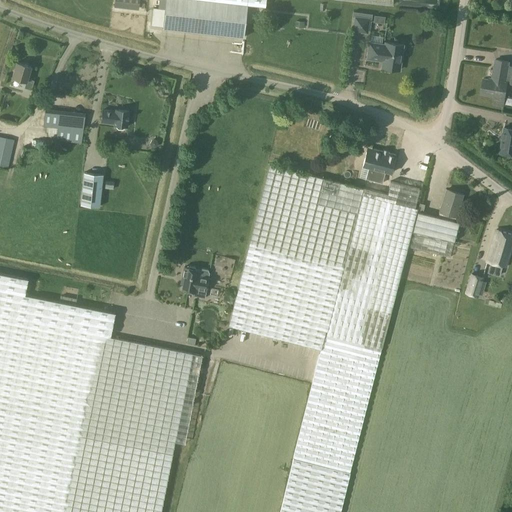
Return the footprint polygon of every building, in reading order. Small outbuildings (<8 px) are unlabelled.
[(165,0),(164,9),(153,8),(151,25),(163,26),(162,28),(244,37),(247,5),(265,6),(265,0),(350,0),(392,5),(392,0),(165,0)] [(353,12),(352,17),(355,17),(353,31),(362,32),(362,28),(367,29),(369,19),(371,20),(372,14),(353,12)] [(369,43),(367,58),(379,60),(380,58),(383,59),(382,68),(391,69),(391,66),(399,67),(398,70),(399,70),(401,55),(400,55),(401,45),(402,45),(403,44),(386,42),(385,45),(381,44),(370,43),(369,43)] [(495,96),(493,104),(503,106),(507,83),(506,82),(509,62),(496,59),(492,80),(483,79),(481,93),(495,96)] [(31,90),(34,80),(27,78),(31,67),(17,62),(12,77),(26,82),(24,88),(31,90)] [(45,108),(43,126),(57,127),(56,140),(82,143),(85,113),(45,108)] [(116,111),(108,110),(103,109),(101,121),(114,123),(114,125),(116,125),(116,126),(118,128),(122,128),(125,127),(125,126),(127,126),(129,111),(116,109),(116,111)] [(511,128),(504,127),(500,153),(511,154),(511,128)] [(0,166),(8,168),(14,140),(0,136),(0,166)] [(382,183),(385,171),(391,173),(396,155),(367,147),(362,165),(368,167),(365,178),(382,183)] [(422,189),(390,180),(387,194),(269,164),(228,325),(321,349),(313,381),(293,458),(294,458),(280,511),(340,511),(360,434),(398,284),(422,189)] [(98,208),(101,175),(83,173),(79,206),(98,208)] [(447,189),(439,212),(456,217),(463,194),(447,189)] [(454,241),(459,222),(454,221),(438,217),(417,212),(409,247),(450,257),(454,241)] [(511,233),(496,229),(487,261),(506,267),(511,245),(511,233)] [(184,277),(182,290),(196,292),(196,288),(206,290),(210,272),(209,272),(208,270),(202,268),(200,270),(196,269),(196,267),(189,266),(188,267),(184,267),(182,276),(184,277)] [(184,443),(192,405),(202,355),(110,337),(115,313),(76,305),(77,299),(61,296),(60,302),(25,295),(28,279),(0,273),(0,511),(160,511),(175,442),(184,443)] [(471,273),(466,293),(479,297),(484,276),(471,273)]
